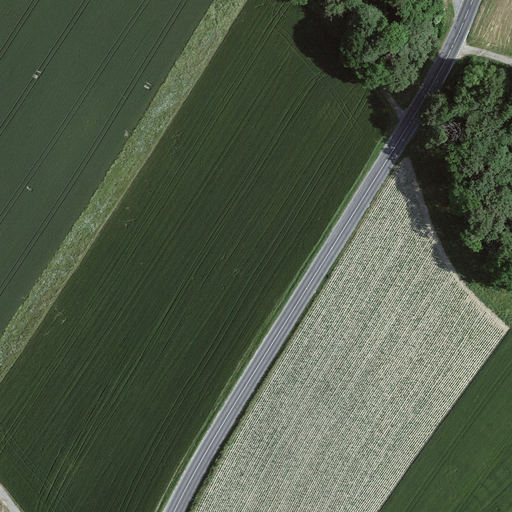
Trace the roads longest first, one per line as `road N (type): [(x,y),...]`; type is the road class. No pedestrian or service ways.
road 1 (secondary): [(173,511),(434,80),(472,0)]
road 2 (track): [(408,124),(336,17),(314,0)]
